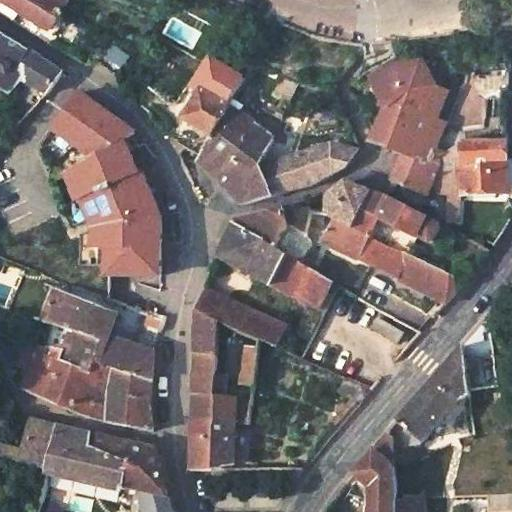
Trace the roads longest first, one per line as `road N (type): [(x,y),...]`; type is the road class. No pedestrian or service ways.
road 1 (tertiary): [(511,251),(322,477),(303,511)]
road 2 (residential): [(194,225),(195,261),(176,329),(169,444),(186,511)]
road 3 (residential): [(0,28),(120,104),(174,163),(194,225)]
